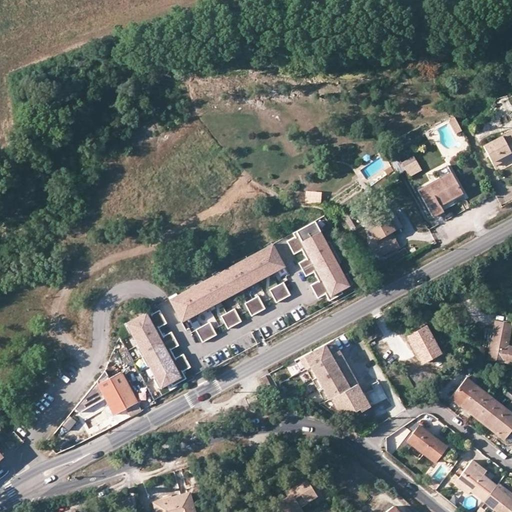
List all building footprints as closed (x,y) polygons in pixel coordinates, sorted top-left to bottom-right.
[(511,127),(483,144),(494,164),(511,153),(511,127)] [(410,148),(395,155),(402,170),(404,169),(399,160),(413,154),(410,148)] [(390,161),(400,173),(405,168),(395,157),(390,161)] [(416,161),(404,167),(409,176),(421,169),(416,161)] [(443,173),(445,176),(418,190),(432,216),(441,210),(438,204),(449,198),(462,192),(450,170),(443,173)] [(298,190),(298,200),(319,202),(320,192),(298,190)] [(453,204),(449,198),(438,204),(441,210),(453,204)] [(362,218),(366,225),(386,214),(395,230),(402,226),(389,203),(362,218)] [(346,212),(342,215),(351,232),(356,229),(346,212)] [(379,258),(399,246),(391,232),(395,230),(386,214),(366,225),(379,247),(375,250),(379,258)] [(286,241),(290,248),(320,231),(324,230),(314,221),(292,233),(294,237),(286,241)] [(327,243),(320,231),(290,248),(294,254),(302,250),(304,254),(327,243)] [(298,263),(302,270),(335,252),(330,241),(327,243),(304,254),(306,259),(298,263)] [(274,247),(267,251),(265,248),(253,255),(255,257),(248,261),(241,265),(239,262),(228,269),(229,271),(222,275),(215,279),(213,276),(202,282),(204,285),(196,289),(190,292),(188,290),(177,296),(178,299),(171,303),(180,320),(284,264),(274,247)] [(314,272),(316,277),(338,265),(341,263),(335,252),(302,270),(306,277),(314,272)] [(318,281),(310,285),(314,292),(344,276),(338,265),(316,277),(318,281)] [(344,276),(314,292),(317,299),(325,294),(329,301),(343,294),(341,291),(353,285),(347,274),(344,276)] [(276,286),(283,299),(290,295),(283,282),(276,286)] [(269,290),(276,303),(283,299),(276,286),(269,290)] [(251,300),(258,312),(265,309),(258,296),(251,300)] [(244,303),(251,316),(258,312),(251,300),(244,303)] [(228,312),(234,325),(241,322),(234,309),(228,312)] [(126,323),(132,333),(134,333),(163,317),(159,310),(151,314),(149,311),(126,323)] [(221,316),(228,329),(234,325),(228,312),(221,316)] [(134,333),(140,343),(161,332),(159,328),(167,323),(163,317),(134,333)] [(203,326),(210,338),(216,335),(210,322),(203,326)] [(421,362),(442,351),(427,322),(407,333),(421,362)] [(491,347),(489,358),(511,362),(511,347),(508,346),(511,325),(496,322),(494,329),(491,347)] [(379,325),(364,330),(369,345),(384,340),(379,325)] [(196,330),(202,342),(210,338),(203,326),(196,330)] [(494,329),(486,327),(483,346),(491,347),(494,329)] [(138,344),(144,355),(175,339),(171,332),(163,336),(161,332),(140,343),(138,344)] [(354,381),(356,380),(331,337),(298,355),(305,366),(309,364),(327,397),(323,399),(322,400),(322,401),(323,402),(324,403),(325,405),(332,407),(343,412),(354,418),(356,420),(364,416),(360,408),(367,403),(354,381)] [(144,355),(150,366),(173,354),(171,350),(179,345),(175,339),(144,355)] [(152,366),(157,376),(187,360),(183,354),(175,358),(173,354),(152,366)] [(305,366),(298,355),(294,358),(300,369),(305,366)] [(156,377),(161,388),(173,382),(174,385),(186,378),(182,372),(190,367),(187,360),(156,377)] [(309,364),(305,366),(323,399),(327,397),(309,364)] [(110,365),(104,368),(109,377),(115,374),(110,365)] [(115,374),(109,377),(126,409),(130,417),(142,410),(119,371),(115,374)] [(466,373),(449,394),(504,438),(505,437),(509,431),(511,426),(511,409),(507,406),(466,373)] [(267,375),(259,379),(264,388),(272,385),(267,375)] [(115,415),(126,409),(109,377),(98,383),(102,391),(115,415)] [(379,401),(387,398),(377,379),(370,382),(379,401)] [(96,381),(92,386),(95,394),(102,391),(98,383),(96,381)] [(437,386),(428,392),(434,397),(440,392),(437,386)] [(372,389),(365,392),(370,404),(377,400),(372,389)] [(509,404),(511,399),(511,395),(506,390),(501,396),(509,404)] [(251,404),(242,408),(245,413),(253,408),(251,404)] [(419,425),(406,441),(435,463),(447,446),(419,425)] [(497,485),(483,475),(486,470),(473,460),(457,480),(471,491),(484,501),(495,486),(497,485)] [(305,511),(300,504),(318,493),(315,490),(322,486),(313,471),(311,472),(305,462),(299,465),(305,475),(284,488),(287,494),(277,500),(284,511),(305,511)] [(457,480),(454,483),(468,495),(471,491),(457,480)] [(497,485),(495,486),(511,500),(511,494),(498,483),(497,485)] [(315,490),(318,493),(323,502),(329,498),(322,486),(315,490)] [(497,511),(511,511),(511,500),(495,486),(484,501),(497,511)] [(153,502),(155,511),(193,511),(188,493),(153,502)] [(400,511),(393,503),(382,511),(400,511)]
